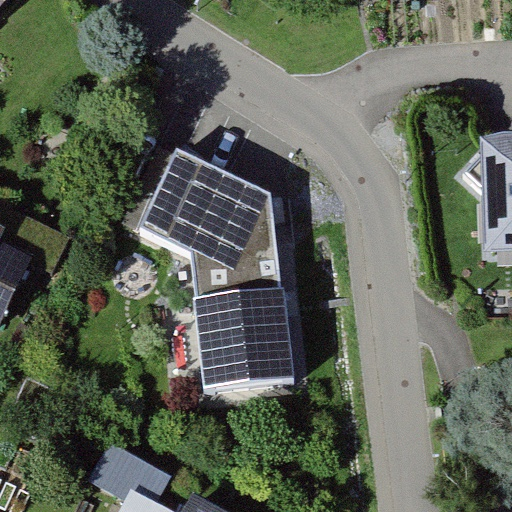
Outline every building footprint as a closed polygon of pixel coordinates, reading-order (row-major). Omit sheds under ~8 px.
[(0,0),(0,37),(39,0),(0,0)] [(511,153),(485,154),(489,258),(511,257),(511,153)] [(274,203),(180,161),(143,243),(193,263),(211,401),(295,393),(274,203)] [(45,255),(0,234),(0,329),(8,334),(45,255)] [(166,511),(179,486),(114,454),(96,491),(136,511),(134,511),(205,511),(190,505),(186,511),(166,511)]
